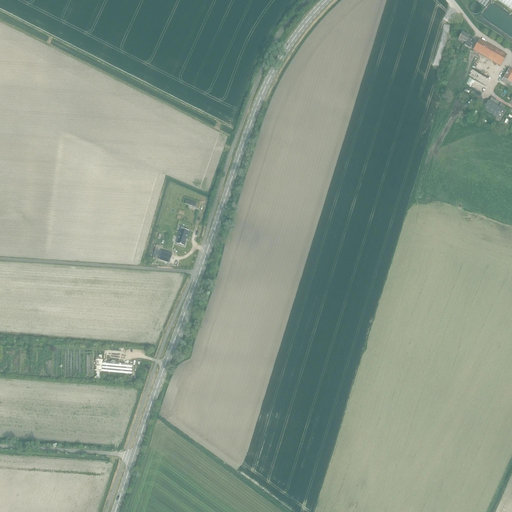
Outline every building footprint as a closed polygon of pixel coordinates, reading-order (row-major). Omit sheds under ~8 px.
[(511,0),(474,0),(485,7),(489,0),(497,0),(511,10),(511,0)] [(463,40),(466,42),(464,45),(470,48),(472,43),(470,42),(472,38),(462,32),(458,39),(462,41),(463,40)] [(479,40),(473,50),(500,66),(506,55),(479,40)] [(511,85),(511,83),(511,69),(510,68),(502,80),(511,85)] [(506,111),(488,101),(483,109),(500,120),(506,111)] [(184,246),(189,231),(181,229),(176,243),(184,246)] [(162,248),(159,257),(169,260),(172,251),(169,250),(169,252),(164,251),(165,249),(162,248)] [(132,363),(102,361),(101,370),(131,373),(132,363)]
